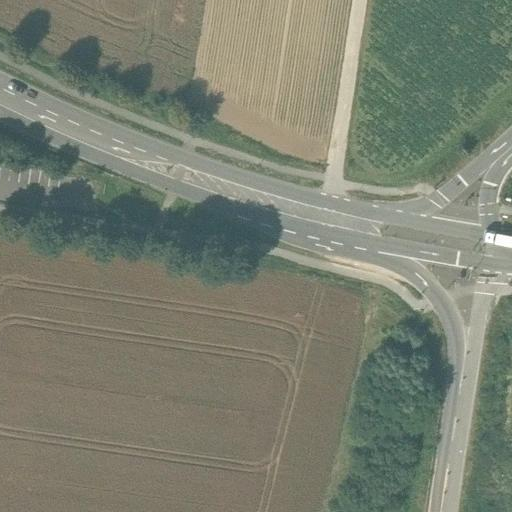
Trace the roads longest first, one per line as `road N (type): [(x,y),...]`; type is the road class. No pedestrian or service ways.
road 1 (secondary): [(398,222),(217,173),(0,80)]
road 2 (secondary): [(0,110),(207,200),(377,244)]
road 3 (track): [(330,205),(360,0)]
road 4 (motorway): [(463,362),(441,511)]
road 5 (motorway): [(377,244),(440,300),(463,362)]
road 6 (motorway): [(504,155),(398,222)]
